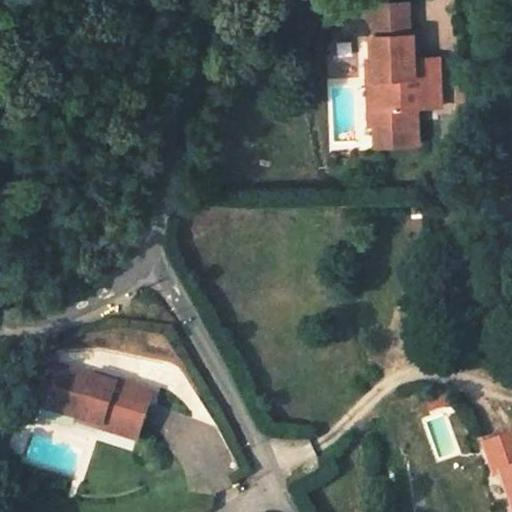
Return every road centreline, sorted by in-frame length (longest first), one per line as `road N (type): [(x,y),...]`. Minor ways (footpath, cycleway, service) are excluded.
road 1 (residential): [(151,260),(288,511)]
road 2 (unknown): [(275,489),(368,407),(407,391),(511,393)]
road 3 (residential): [(151,260),(154,212),(220,0)]
road 4 (residential): [(0,314),(78,307),(151,260)]
